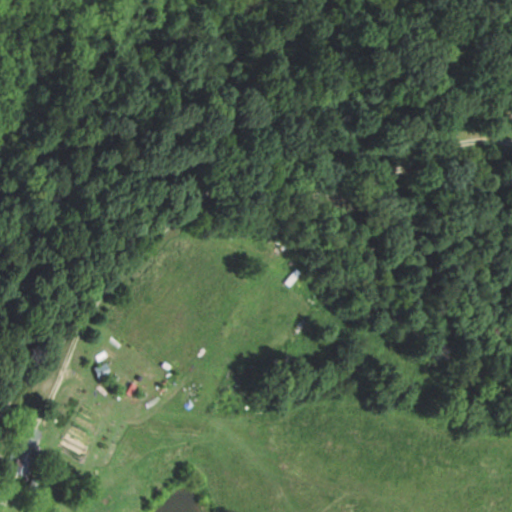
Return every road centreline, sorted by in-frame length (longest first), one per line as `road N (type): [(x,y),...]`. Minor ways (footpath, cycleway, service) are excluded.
road 1 (residential): [(361,220),(403,188),(511,163),(466,0)]
road 2 (residential): [(511,437),(398,354),(366,290),(361,220)]
